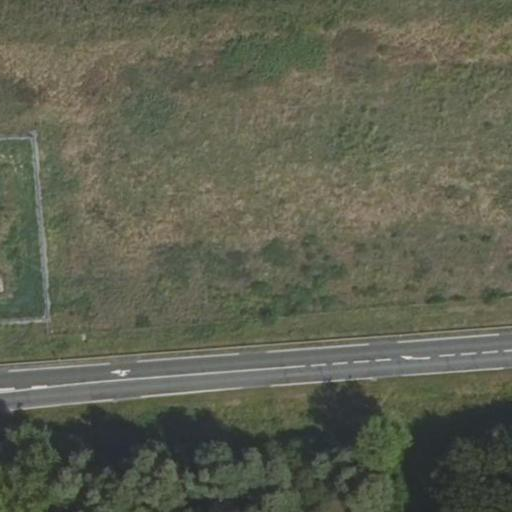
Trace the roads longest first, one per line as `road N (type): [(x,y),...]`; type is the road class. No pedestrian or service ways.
road 1 (secondary): [(511,365),(175,377)]
road 2 (secondary): [(0,403),(175,377)]
road 3 (secondary): [(175,377),(0,388)]
